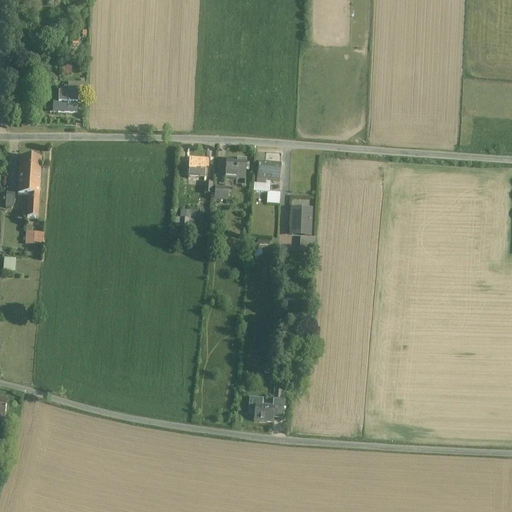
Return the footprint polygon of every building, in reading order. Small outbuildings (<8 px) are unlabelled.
[(85,86),(68,86),(68,96),(58,96),(57,116),(77,116),(77,97),(85,97),(85,86)] [(40,162),(19,161),(18,180),(39,182),(40,162)] [(207,164),(188,163),(187,180),(203,181),(204,174),(206,174),(207,164)] [(246,166),(225,164),(223,182),(245,183),(246,166)] [(280,168),(258,166),(256,188),(262,189),(262,183),(278,185),(280,168)] [(39,182),(18,180),(17,199),(27,199),(26,221),(36,222),(39,182)] [(227,192),(214,191),(213,204),(226,205),(227,192)] [(279,197),(266,196),(266,207),(278,208),(279,197)] [(309,214),(291,213),(290,238),(308,239),(309,214)] [(190,214),(179,214),(179,221),(174,221),(174,231),(193,232),(193,217),(190,217),(190,214)] [(43,237),(31,236),(31,229),(26,229),(25,248),(42,249),(43,237)] [(312,242),(300,242),(299,255),(311,256),(312,242)] [(14,262),(4,262),(3,273),(13,274),(14,262)] [(300,276),(300,266),(283,266),(282,283),(290,283),(290,276),(300,276)] [(283,382),(275,382),(274,390),(282,391),(283,382)] [(272,410),(261,409),(261,407),(255,406),(253,424),(271,426),(272,410)]
